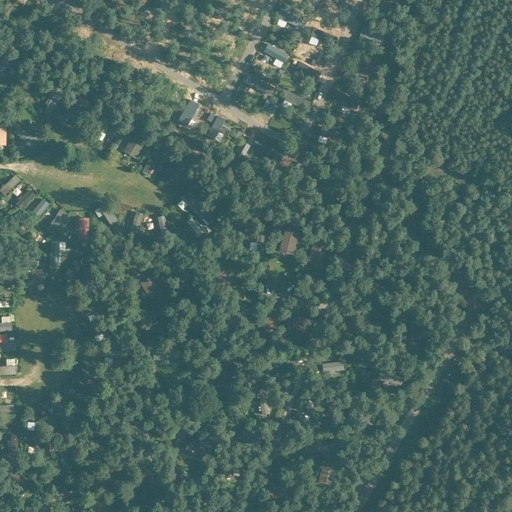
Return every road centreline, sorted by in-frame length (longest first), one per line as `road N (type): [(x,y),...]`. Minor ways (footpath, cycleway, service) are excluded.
road 1 (track): [(54,0),(272,135),(307,130),(359,0)]
road 2 (unknown): [(41,511),(166,447),(186,381),(259,301),(277,295),(318,306)]
road 3 (track): [(367,160),(246,511)]
road 4 (unclassified): [(356,511),(463,327),(333,256)]
road 5 (track): [(511,357),(463,327),(474,302),(408,240),(406,195)]
road 6 (track): [(367,160),(431,0)]
road 7 (track): [(406,195),(426,172),(464,173),(511,203)]
